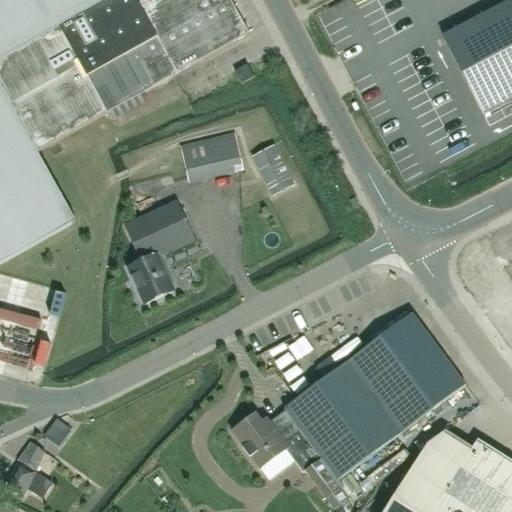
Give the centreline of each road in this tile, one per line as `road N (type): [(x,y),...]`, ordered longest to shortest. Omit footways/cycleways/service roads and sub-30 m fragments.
road 1 (unclassified): [(57,407),(402,242)]
road 2 (unclassified): [(402,242),(273,0)]
road 3 (unclassified): [(402,242),(483,366),(511,396)]
road 4 (unclassified): [(402,242),(511,194)]
